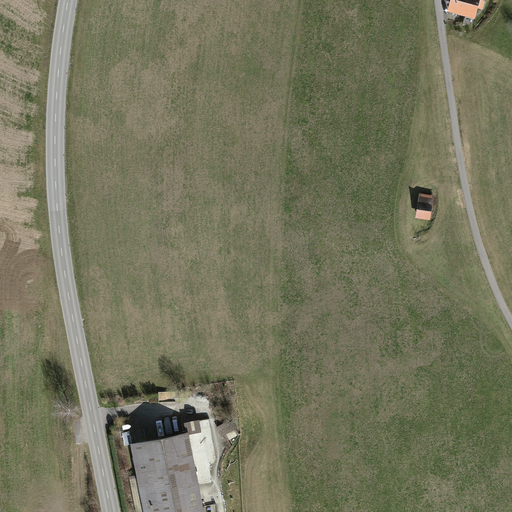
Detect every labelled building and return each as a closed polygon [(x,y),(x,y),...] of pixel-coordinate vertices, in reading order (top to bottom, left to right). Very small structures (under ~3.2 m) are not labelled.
[(455,0),(452,10),(474,16),(477,6),(481,7),(483,0),(455,0)] [(420,196),(417,214),(430,216),(433,198),(420,196)] [(188,432),(200,430),(198,421),(186,424),(188,432)] [(228,421),(217,427),(221,434),(232,428),(228,421)] [(202,511),(187,432),(132,443),(141,486),(146,485),(151,511),(202,511)]
